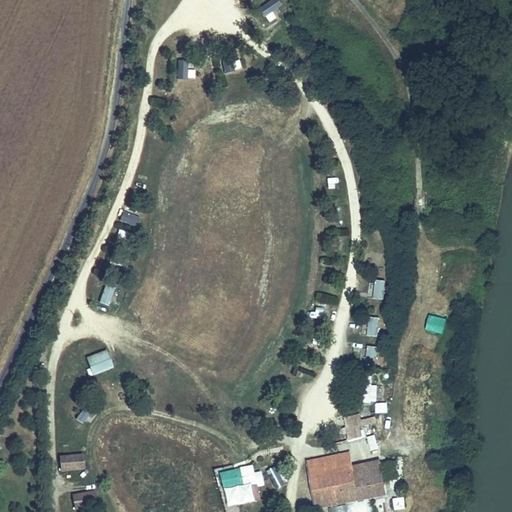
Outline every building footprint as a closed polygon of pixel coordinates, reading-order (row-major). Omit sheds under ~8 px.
[(268,0),(267,9),(279,11),(280,0),(268,0)] [(187,78),(195,78),(195,69),(187,69),(187,78)] [(120,228),(114,240),(130,247),(136,236),(120,228)] [(430,246),(430,255),(458,255),(458,246),(430,246)] [(385,299),(386,279),(375,279),(374,298),(385,299)] [(106,284),(99,301),(108,305),(116,288),(106,284)] [(328,293),(329,287),(315,285),(314,291),(328,293)] [(435,292),(432,301),(439,303),(441,293),(435,292)] [(317,308),(315,315),(327,318),(329,311),(317,308)] [(429,314),(425,330),(444,335),(448,319),(429,314)] [(369,317),(367,336),(378,336),(380,318),(369,317)] [(366,363),(376,364),(378,346),(367,346),(366,363)] [(92,375),(113,368),(108,350),(87,356),(92,375)] [(357,401),(378,403),(379,385),(375,385),(376,364),(360,363),(357,401)] [(81,374),(66,385),(72,393),(87,383),(81,374)] [(375,413),(388,413),(388,402),(375,403),(375,413)] [(84,424),(91,411),(82,407),(76,420),(84,424)] [(358,413),(348,429),(359,437),(370,421),(358,413)] [(60,454),(61,471),(84,470),(84,453),(60,454)] [(380,461),(313,475),(320,508),(361,499),(364,511),(376,508),(373,495),(381,494),(382,498),(387,496),(380,461)] [(229,468),(216,470),(219,489),(235,486),(249,483),(245,465),(229,468)] [(95,488),(71,494),(75,511),(99,506),(95,488)]
